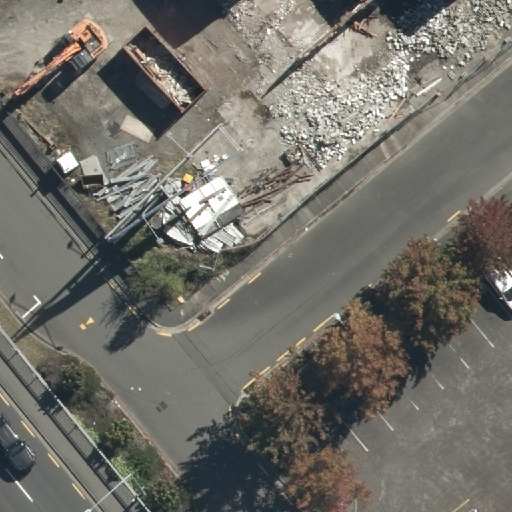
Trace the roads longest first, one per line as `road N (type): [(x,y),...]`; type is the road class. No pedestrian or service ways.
road 1 (unclassified): [(158,404),(511,121)]
road 2 (unclassified): [(158,404),(0,212)]
road 3 (unclassified): [(246,511),(158,404)]
